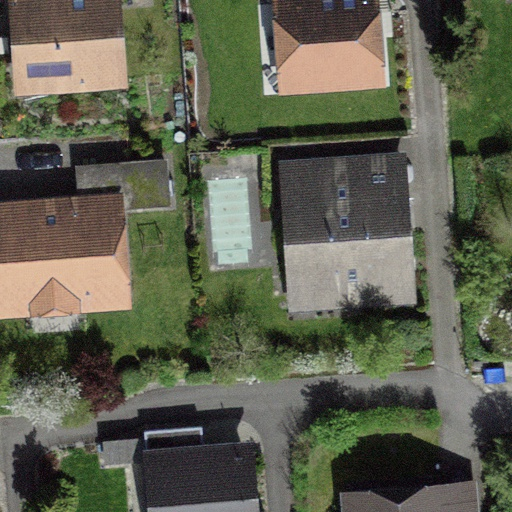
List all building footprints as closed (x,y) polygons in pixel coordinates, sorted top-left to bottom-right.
[(136,0),(24,0),(29,103),(141,97),(136,0)] [(396,0),(304,0),(291,1),(297,105),(402,99),(396,0)] [(417,163),(289,169),(296,317),(423,311),(417,163)] [(139,201),(0,209),(0,331),(147,323),(139,201)] [(271,511),(267,452),(155,460),(159,511),(271,511)] [(483,511),(482,492),(346,502),(346,511),(483,511)]
